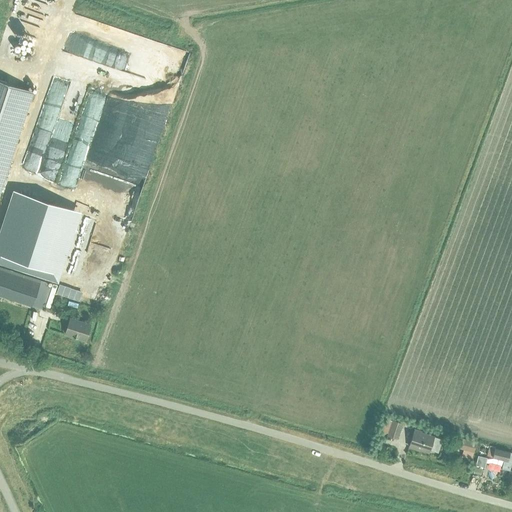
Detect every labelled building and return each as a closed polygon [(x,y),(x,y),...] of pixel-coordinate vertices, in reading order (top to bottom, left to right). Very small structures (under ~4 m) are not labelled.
[(0,79),(0,193),(34,91),(0,79)] [(45,93),(45,105),(52,108),(62,108),(68,111),(76,111),(78,107),(84,107),(84,116),(108,126),(114,126),(116,121),(116,116),(104,111),(105,102),(101,101),(96,99),(84,99),(81,105),(70,101),(73,93),(54,92),(47,89),(45,93)] [(36,116),(34,121),(43,125),(45,119),(36,116)] [(47,200),(24,191),(5,242),(28,251),(47,200)] [(0,295),(43,309),(51,286),(0,268),(0,295)] [(91,324),(70,318),(65,334),(86,340),(91,324)] [(393,421),(389,436),(399,439),(404,425),(393,421)] [(416,430),(411,446),(417,448),(417,447),(430,451),(431,448),(439,451),(443,440),(434,437),(421,433),(421,431),(416,430)] [(477,441),(461,437),(459,446),(474,451),(477,441)] [(490,445),(487,455),(503,459),(500,469),(509,471),(511,461),(511,449),(510,449),(509,451),(494,447),(494,446),(490,445)] [(478,455),(475,464),(484,467),(487,457),(478,455)]
